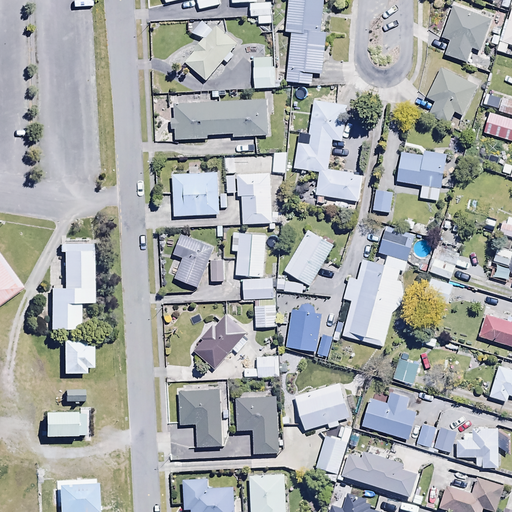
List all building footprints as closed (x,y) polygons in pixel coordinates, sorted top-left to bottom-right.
[(219,7),(217,0),(196,0),(199,11),(219,7)] [(292,34),(286,83),(312,86),(314,74),(322,75),(327,32),(322,31),(325,0),(288,0),(285,34),(292,34)] [(271,4),(250,5),(251,18),(258,17),(259,26),(272,25),(271,4)] [(492,20),(454,6),(441,39),(450,42),(445,56),(466,64),(472,50),(479,53),(492,20)] [(511,45),(511,12),(503,43),(511,45)] [(221,64),(223,61),(226,64),(234,55),(231,52),(238,45),(220,26),(207,26),(206,23),(188,23),(188,32),(193,33),(204,39),(193,52),(194,53),(185,63),(209,84),(215,77),(216,79),(226,69),(221,64)] [(274,59),(254,59),(255,90),(275,89),(274,59)] [(462,117),(478,88),(444,69),(427,98),(435,102),(428,114),(449,125),(455,113),(462,117)] [(511,103),(503,100),(499,112),(511,116),(511,103)] [(267,138),(266,101),(174,105),(174,119),(171,119),(171,131),(175,131),(176,142),(207,141),(207,136),(234,135),(234,139),(267,138)] [(329,170),(334,141),(342,142),(348,106),(315,101),(309,135),(300,133),(294,170),(319,174),(316,195),(358,202),(363,175),(329,170)] [(511,119),(484,111),(480,123),(511,132),(511,119)] [(401,153),(397,183),(422,187),(420,200),(438,203),(441,186),(447,187),(450,165),(445,164),(447,156),(425,152),(424,157),(401,153)] [(286,161),(274,161),(274,177),(286,178),(286,161)] [(217,174),(173,176),(175,218),(220,216),(217,174)] [(271,175),(238,176),(238,199),(242,199),(243,226),(281,224),(281,214),(272,214),(271,175)] [(236,176),(226,177),(226,195),(236,195),(236,176)] [(393,194),(376,191),(373,211),(390,214),(393,194)] [(502,224),(499,235),(511,239),(511,222),(508,221),(507,225),(502,224)] [(416,237),(386,227),(378,253),(408,263),(416,237)] [(334,247),(308,232),(284,271),(310,287),(334,247)] [(238,253),(236,277),(263,279),(266,237),(233,234),(232,253),(238,253)] [(174,279),(197,289),(214,249),(181,235),(173,255),(183,259),(174,279)] [(462,249),(440,240),(427,272),(450,281),(462,249)] [(99,336),(96,246),(58,247),(61,337),(99,336)] [(511,256),(511,253),(498,249),(494,262),(509,267),(511,256)] [(0,302),(22,287),(0,256),(0,302)] [(343,301),(351,303),(343,336),(384,347),(392,313),(402,306),(405,294),(402,282),(398,281),(401,271),(363,261),(357,281),(349,278),(343,301)] [(224,262),(211,262),(211,283),(224,283),(224,262)] [(452,287),(430,279),(423,297),(446,305),(452,287)] [(273,280),(243,280),(243,301),(273,301),(273,280)] [(303,285),(278,281),(276,290),(302,295),(303,285)] [(299,312),(292,311),(287,348),(316,353),(322,315),(315,314),(316,305),(301,303),(299,312)] [(276,307),(256,308),(256,329),(277,328),(276,307)] [(212,370),(247,334),(228,315),(215,328),(213,327),(201,339),(204,342),(194,352),(212,370)] [(485,317),(479,337),(511,347),(511,323),(511,325),(485,317)] [(332,340),(322,337),(318,355),(328,357),(332,340)] [(93,343),(64,343),(65,376),(94,375),(93,343)] [(278,358),(257,359),(258,380),(279,379),(278,358)] [(421,366),(400,359),(393,380),(414,387),(421,366)] [(511,371),(499,367),(489,398),(506,404),(508,397),(511,397),(511,371)] [(351,419),(341,384),(296,397),(306,432),(329,426),(330,429),(340,426),(339,423),(351,419)] [(85,392),(66,392),(65,404),(85,404),(85,392)] [(197,450),(222,449),(220,392),(180,393),(181,427),(196,427),(197,450)] [(369,398),(361,427),(409,440),(416,414),(408,411),(411,399),(391,393),(388,404),(369,398)] [(278,456),(277,398),(236,399),(237,433),(253,433),(253,457),(278,456)] [(436,430),(423,426),(417,444),(430,448),(436,430)] [(457,435),(441,429),(434,449),(450,454),(457,435)] [(499,469),(498,429),(475,429),(475,434),(464,434),(464,441),(457,441),(457,459),(477,459),(477,468),(483,468),(483,469),(499,469)] [(347,443),(325,437),(316,469),(338,476),(347,443)] [(393,463),(363,454),(362,460),(349,456),(342,478),(410,499),(417,476),(401,471),(404,462),(395,459),(393,463)] [(286,511),(285,477),(250,478),(251,511),(286,511)] [(447,487),(440,510),(445,511),(482,511),(483,511),(486,511),(496,511),(504,487),(478,480),(474,495),(447,487)] [(234,511),(233,489),(208,490),(208,481),(182,482),(183,511),(234,511)]
